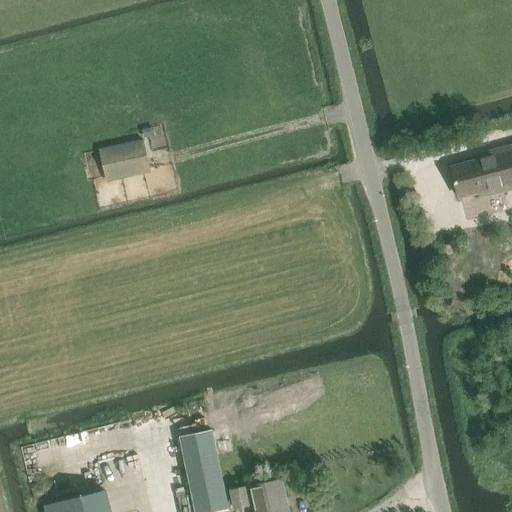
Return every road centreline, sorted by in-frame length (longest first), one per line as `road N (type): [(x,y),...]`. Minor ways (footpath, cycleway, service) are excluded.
road 1 (unclassified): [(402,311),(329,0)]
road 2 (unclassified): [(402,311),(446,511)]
